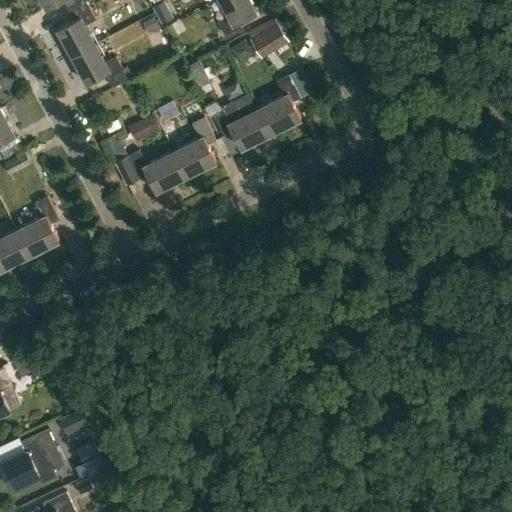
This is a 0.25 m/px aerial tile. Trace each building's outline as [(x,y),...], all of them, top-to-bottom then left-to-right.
[(58,0),(64,0),(69,9),(83,0),(42,0),(46,7),(58,0)] [(58,28),(72,55),(95,42),(85,23),(96,17),(86,0),(83,0),(69,9),(75,19),(58,28)] [(159,0),(150,5),(159,23),(171,17),(162,0),(159,0)] [(220,21),(226,33),(241,25),(238,20),(255,10),(249,0),(222,0),(231,15),(220,21)] [(157,25),(151,13),(139,20),(145,31),(157,25)] [(251,38),(261,53),(288,36),(278,21),(251,38)] [(104,71),(112,86),(131,75),(120,53),(106,61),(95,42),(72,55),(86,81),(104,71)] [(202,64),(189,70),(197,85),(210,79),(202,64)] [(260,105),(272,130),(303,114),(295,98),(302,95),(290,72),(278,78),(285,92),(260,105)] [(166,124),(185,117),(180,103),(161,110),(166,124)] [(233,129),(241,145),(272,130),(259,105),(232,119),(225,105),(214,111),(226,133),(233,129)] [(0,140),(14,133),(0,107),(0,140)] [(135,125),(143,145),(169,135),(161,115),(135,125)] [(174,149),(186,173),(216,158),(208,142),(216,138),(205,115),(193,121),(200,135),(174,149)] [(148,172),(156,189),(186,173),(174,149),(147,162),(140,148),(116,160),(128,183),(148,172)] [(3,160),(9,172),(31,161),(24,149),(3,160)] [(16,229),(29,253),(59,238),(51,221),(58,217),(47,195),(36,201),(43,215),(16,229)] [(0,267),(29,253),(16,229),(0,236),(0,267)] [(22,373),(37,366),(30,352),(15,359),(22,373)] [(0,412),(21,403),(3,365),(0,366),(0,412)] [(60,418),(67,433),(88,423),(81,408),(60,418)] [(56,474),(45,451),(50,449),(42,430),(22,440),(27,450),(0,462),(0,465),(10,486),(38,473),(41,481),(56,474)] [(75,465),(81,476),(105,465),(100,454),(75,465)] [(88,475),(75,481),(80,492),(93,486),(88,475)] [(72,511),(76,511),(66,490),(43,501),(48,511),(46,511),(72,511)]
